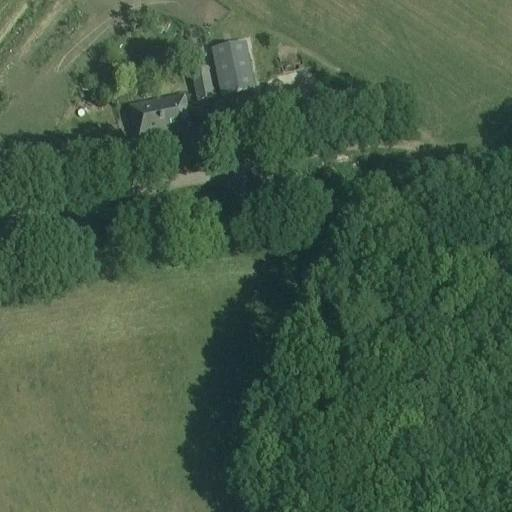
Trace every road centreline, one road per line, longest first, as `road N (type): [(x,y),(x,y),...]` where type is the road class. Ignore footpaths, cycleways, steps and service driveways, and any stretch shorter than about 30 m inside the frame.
road 1 (track): [(0,220),(321,159),(377,183)]
road 2 (track): [(251,511),(240,443),(377,183)]
road 3 (track): [(377,183),(421,186),(511,173)]
